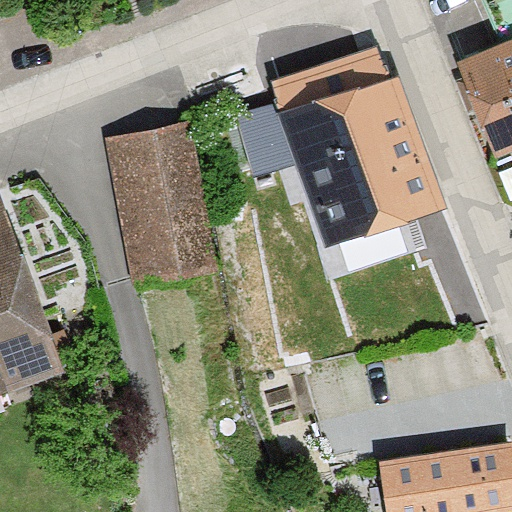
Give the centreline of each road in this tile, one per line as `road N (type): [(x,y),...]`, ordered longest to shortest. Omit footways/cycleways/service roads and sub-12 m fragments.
road 1 (residential): [(0,120),(312,0)]
road 2 (residential): [(511,302),(397,0)]
